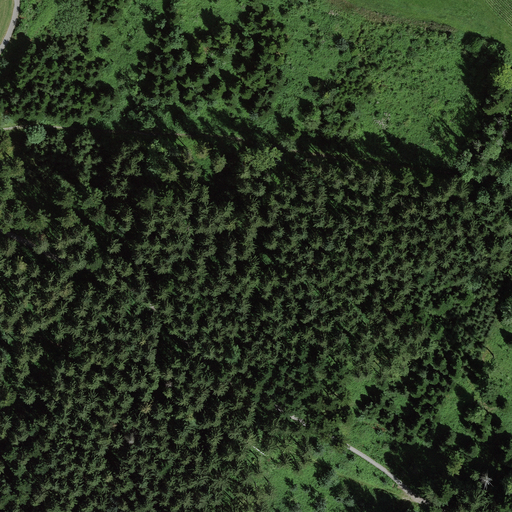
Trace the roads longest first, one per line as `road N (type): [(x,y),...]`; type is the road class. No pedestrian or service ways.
road 1 (track): [(439,511),(343,439),(249,404),(172,318),(0,228)]
road 2 (track): [(0,129),(153,122),(476,171),(511,188)]
road 3 (track): [(432,506),(315,476),(211,436),(0,319)]
